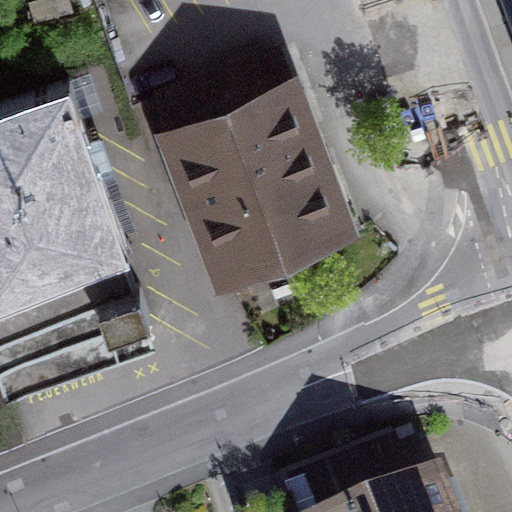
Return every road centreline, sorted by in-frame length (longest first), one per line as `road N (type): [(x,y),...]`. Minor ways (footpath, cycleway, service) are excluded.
road 1 (residential): [(511,305),(0,510)]
road 2 (primary): [(511,200),(440,0)]
